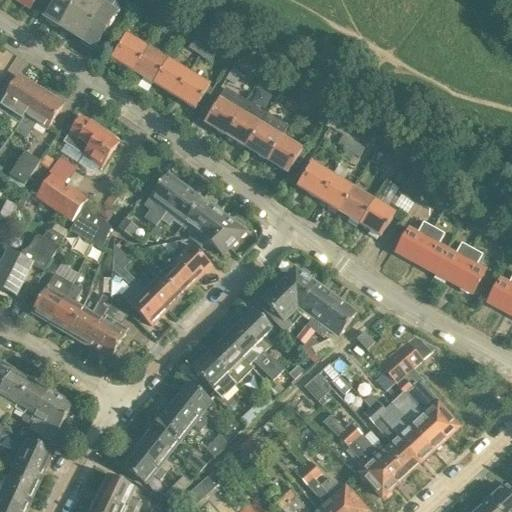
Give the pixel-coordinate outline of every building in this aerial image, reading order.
[(14,0),(30,10),(36,0),(14,0)] [(49,0),(54,3),(44,19),(46,20),(45,22),(56,29),(58,27),(58,28),(76,0),(49,0)] [(77,0),(60,29),(80,41),(102,6),(92,0),(77,0)] [(104,0),(102,6),(80,41),(81,42),(80,44),(92,51),(93,49),(95,50),(116,15),(109,11),(116,1),(114,0),(104,0)] [(120,0),(116,7),(124,11),(130,1),(128,0),(120,0)] [(147,25),(158,31),(163,22),(152,16),(147,25)] [(163,22),(158,31),(168,38),(174,29),(163,22)] [(111,61),(132,73),(147,49),(126,36),(111,61)] [(188,50),(199,56),(204,47),(193,41),(188,50)] [(204,47),(199,56),(209,63),(215,54),(204,47)] [(132,73),(153,86),(167,62),(147,49),(132,73)] [(153,86),(173,98),(188,74),(167,62),(153,86)] [(284,66),(274,80),(284,87),(293,72),(284,66)] [(233,70),(226,80),(235,86),(242,75),(233,70)] [(188,74),(173,98),(194,111),(209,87),(188,74)] [(13,120),(20,125),(40,92),(18,78),(2,101),(18,111),(13,120)] [(204,125),(225,137),(245,105),(224,91),(218,100),(219,101),(204,125)] [(40,92),(20,125),(15,133),(28,141),(39,124),(48,130),(63,107),(40,92)] [(292,95),(284,109),(295,115),(304,102),(292,95)] [(225,137),(245,150),(265,117),(245,105),(225,137)] [(266,163),(281,138),(288,128),(266,115),(265,117),(245,150),(266,163)] [(69,146),(82,156),(99,131),(80,118),(63,143),(69,146)] [(99,131),(82,156),(101,169),(118,144),(99,131)] [(336,145),(347,152),(353,142),(342,136),(336,145)] [(281,138),(266,163),(287,175),(302,151),(281,138)] [(347,152),(344,158),(350,162),(354,156),(358,158),(364,149),(353,142),(347,152)] [(10,177),(25,187),(40,164),(25,155),(10,177)] [(45,155),(40,164),(50,171),(56,162),(45,155)] [(311,164),(296,189),(317,201),(332,177),(311,164)] [(36,201),(54,213),(70,189),(51,177),(36,201)] [(153,228),(159,220),(182,188),(167,177),(143,207),(149,212),(143,220),(153,228)] [(332,177),(317,201),(338,214),(353,190),(332,177)] [(398,195),(411,203),(422,185),(409,177),(398,195)] [(175,217),(183,223),(200,201),(182,188),(159,220),(169,226),(175,217)] [(69,234),(92,246),(104,220),(86,203),(88,200),(70,189),(54,213),(72,225),(77,217),(78,219),(69,234)] [(338,214),(359,226),(374,202),(353,190),(338,214)] [(440,192),(432,207),(442,213),(450,197),(440,192)] [(192,243),(195,245),(217,214),(211,209),(214,206),(205,200),(203,203),(200,201),(183,223),(194,231),(188,239),(192,243)] [(374,202),(359,226),(380,239),(394,215),(374,202)] [(0,216),(0,223),(8,227),(17,208),(7,203),(0,216)] [(448,205),(443,214),(454,219),(458,210),(448,205)] [(105,206),(98,215),(107,221),(114,212),(105,206)] [(217,214),(195,245),(200,250),(207,242),(221,257),(244,233),(217,214)] [(104,220),(92,246),(101,251),(112,228),(104,220)] [(125,220),(118,230),(132,239),(139,230),(125,220)] [(474,221),(470,229),(481,234),(485,227),(474,221)] [(395,253),(416,265),(435,230),(424,224),(417,236),(407,231),(395,253)] [(485,227),(481,234),(490,239),(494,232),(485,227)] [(150,237),(157,243),(164,234),(157,229),(150,237)] [(0,269),(0,290),(15,298),(31,267),(45,274),(64,238),(52,230),(46,231),(42,238),(39,236),(34,238),(29,247),(22,251),(18,259),(8,254),(0,269)] [(416,265),(435,275),(447,252),(439,248),(445,236),(435,230),(416,265)] [(177,243),(161,246),(171,256),(177,250),(177,245),(177,243)] [(435,275),(454,286),(474,251),(463,245),(456,257),(447,252),(435,275)] [(115,246),(114,259),(124,270),(131,263),(115,246)] [(159,247),(148,249),(169,269),(160,278),(180,297),(195,282),(175,263),(159,247)] [(191,247),(175,263),(195,282),(210,267),(191,247)] [(474,251),(454,286),(472,296),(485,273),(478,269),(484,257),(474,251)] [(124,270),(114,259),(114,272),(131,289),(121,299),(150,328),(166,312),(136,282),(124,270)] [(294,271),(277,287),(297,308),(304,313),(321,290),(294,271)] [(143,275),(136,282),(166,312),(180,297),(160,278),(154,285),(143,275)] [(32,313),(51,325),(73,287),(55,276),(46,289),(32,313)] [(486,303),(507,314),(511,304),(511,279),(509,286),(499,280),(486,303)] [(73,287),(51,325),(68,335),(82,311),(73,305),(81,291),(73,287)] [(277,287),(262,302),(281,323),(297,308),(277,287)] [(304,313),(303,316),(310,321),(307,326),(316,332),(338,303),(321,290),(304,313)] [(82,311),(68,335),(87,346),(101,322),(104,317),(113,302),(102,296),(91,316),(82,311)] [(101,322),(87,346),(110,360),(124,336),(127,331),(121,327),(127,316),(113,302),(104,317),(101,322)] [(355,315),(338,303),(316,332),(324,337),(328,331),(338,338),(355,315)] [(253,311),(238,326),(265,353),(272,347),(265,339),(273,331),(253,311)] [(238,326),(223,341),(249,367),(254,363),(273,382),(284,371),(265,353),(238,326)] [(307,326),(296,340),(305,347),(311,339),(316,332),(307,326)] [(156,341),(163,334),(158,328),(150,335),(156,341)] [(355,341),(366,352),(374,345),(363,333),(355,341)] [(414,336),(406,343),(423,361),(431,354),(414,336)] [(312,348),(319,345),(311,339),(305,347),(309,351),(312,348)] [(334,349),(330,340),(319,345),(312,348),(316,358),(334,349)] [(223,341),(208,356),(227,376),(234,382),(249,367),(223,341)] [(406,343),(381,367),(393,380),(386,387),(390,392),(396,386),(446,441),(459,429),(438,405),(420,385),(421,384),(411,372),(423,361),(406,343)] [(208,356),(192,371),(212,391),(213,390),(221,399),(236,384),(234,382),(227,376),(208,356)] [(0,391),(12,372),(0,364),(0,391)] [(329,365),(321,372),(331,383),(339,376),(329,365)] [(298,367),(289,376),(294,382),(304,373),(298,367)] [(0,410),(10,417),(16,407),(30,383),(12,372),(0,391),(0,410)] [(23,422),(32,428),(49,393),(30,383),(16,407),(28,414),(23,422)] [(189,384),(175,401),(204,424),(211,416),(203,410),(210,401),(189,384)] [(417,423),(411,428),(433,452),(446,441),(396,387),(390,392),(400,403),(399,403),(417,423)] [(49,393),(32,428),(30,431),(51,444),(72,407),(49,393)] [(369,396),(363,402),(371,410),(420,464),(433,452),(411,428),(405,434),(369,396)] [(262,414),(271,405),(264,398),(255,406),(262,414)] [(175,401),(162,418),(183,435),(190,426),(200,433),(206,425),(204,424),(175,401)] [(262,414),(255,406),(239,422),(246,429),(262,414)] [(391,446),(385,452),(407,476),(420,464),(370,410),(364,417),(375,429),(391,446)] [(162,417),(148,434),(170,452),(183,435),(162,418),(162,417)] [(330,418),(322,425),(337,439),(338,438),(344,433),(330,418)] [(0,434),(1,439),(13,436),(11,428),(5,426),(0,434)] [(351,427),(345,432),(394,488),(407,476),(385,452),(376,442),(370,447),(351,427)] [(230,428),(221,436),(229,445),(238,437),(230,428)] [(344,433),(338,438),(359,463),(365,470),(359,475),(381,500),(394,488),(345,432),(344,433)] [(67,453),(76,439),(67,434),(59,448),(67,453)] [(149,435),(136,452),(166,475),(172,467),(164,460),(170,452),(148,434),(148,435),(149,435)] [(229,445),(221,436),(206,451),(215,459),(229,445)] [(241,447),(252,461),(261,454),(249,439),(241,447)] [(13,447),(9,457),(43,472),(52,453),(27,442),(23,451),(13,447)] [(136,452),(122,468),(144,485),(151,476),(160,482),(166,475),(136,452)] [(188,465),(200,475),(207,466),(195,456),(188,465)] [(14,471),(9,481),(34,492),(43,472),(9,457),(4,467),(14,471)] [(309,464),(303,470),(316,482),(321,477),(309,464)] [(324,507),(318,511),(342,511),(319,486),(316,482),(303,470),(295,477),(305,487),(306,487),(324,507)] [(209,494),(220,485),(211,475),(200,484),(209,494)] [(108,476),(99,496),(133,511),(138,503),(129,498),(134,488),(108,476)] [(2,477),(0,480),(0,499),(26,511),(34,492),(9,481),(2,477)] [(184,477),(177,483),(184,492),(191,485),(184,477)] [(319,486),(342,511),(366,511),(345,488),(341,491),(329,478),(319,486)] [(184,492),(177,483),(164,495),(172,503),(184,492)] [(489,501),(498,511),(511,511),(511,491),(511,492),(506,486),(502,489),(489,501)] [(306,511),(284,488),(278,494),(294,511),(306,511)] [(282,511),(294,511),(278,494),(271,500),(282,511)] [(133,511),(99,496),(91,511),(133,511)] [(25,511),(26,511),(0,499),(0,511),(25,511)] [(498,511),(489,501),(488,501),(476,511),(498,511)] [(259,511),(252,503),(245,510),(247,511),(259,511)]
